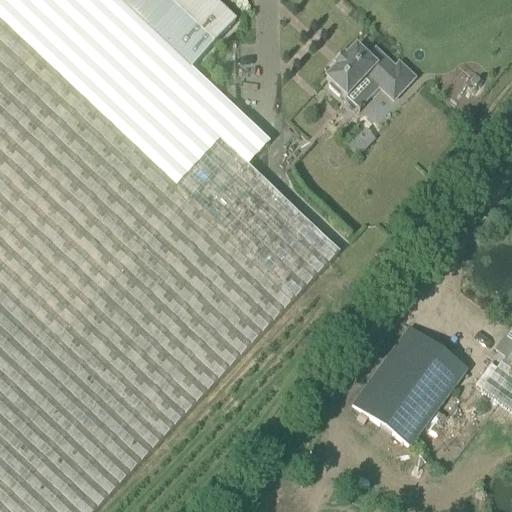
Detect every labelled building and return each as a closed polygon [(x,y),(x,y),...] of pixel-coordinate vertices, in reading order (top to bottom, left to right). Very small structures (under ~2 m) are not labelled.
[(0,0),(0,511),(100,511),(339,260),(248,174),(64,0),(0,0)] [(64,0),(248,174),(269,149),(192,76),(221,40),(235,26),(207,0),(64,0)] [(398,68),(394,72),(375,54),(366,62),(355,52),(345,63),(342,60),(333,69),(336,72),(325,83),(330,88),(328,90),(338,100),(341,98),(345,102),(366,80),(393,104),(414,82),(398,68)] [(349,150),(359,159),(376,141),(366,133),(349,150)] [(351,409),(409,452),(466,374),(408,332),(351,409)] [(477,395),(511,416),(511,383),(492,371),(477,395)]
